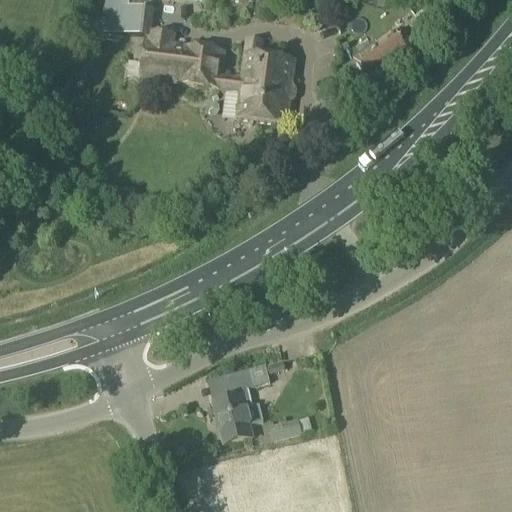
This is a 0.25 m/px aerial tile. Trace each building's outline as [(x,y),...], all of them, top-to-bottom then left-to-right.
[(149,41),(153,3),(130,1),(129,0),(102,0),(99,36),(149,41)] [(369,86),(409,56),(392,34),(353,63),(369,86)] [(175,49),(177,39),(150,35),(149,46),(143,45),(138,83),(179,88),(219,93),(240,96),(236,124),(286,130),(294,64),(260,60),(261,46),(246,44),(244,58),(241,82),(220,80),(224,55),(175,49)] [(328,291),(342,281),(332,267),(318,276),(328,291)] [(244,400),(242,394),(269,388),(267,380),(285,375),(282,366),(256,373),(215,383),(207,386),(212,408),(223,450),(252,443),(249,430),(262,427),(258,411),(248,414),(244,400)] [(272,448),(301,441),(297,424),(268,431),(272,448)]
